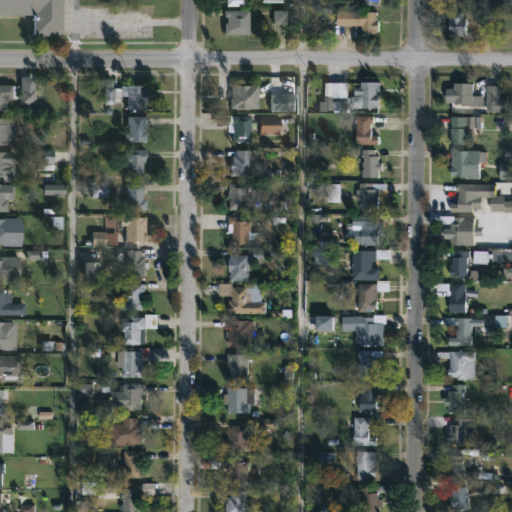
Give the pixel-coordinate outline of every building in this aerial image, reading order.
[(55,0),(55,2),(56,36),(36,36),(36,14),(0,14),(0,0),(55,0)] [(246,15),(246,34),(221,34),(221,23),(223,23),(223,17),(221,17),(221,10),(246,10),(246,15)] [(375,12),(374,19),(376,19),(376,32),(374,32),(374,35),(359,35),(359,26),(334,26),(335,11),(375,12)] [(461,13),(461,18),(464,18),(463,21),(466,21),(466,25),(463,25),(463,36),(447,36),(447,18),(448,18),(448,12),(461,13)] [(110,76),(110,88),(117,88),(117,101),(119,101),(119,106),(113,106),(113,101),(111,101),(111,104),(102,104),(102,76),(110,76)] [(378,90),(377,108),(359,108),(359,95),(352,95),(352,88),(358,88),(358,82),(378,82),(378,90)] [(346,83),(346,97),(349,97),(349,109),(344,109),(344,113),(338,113),(338,111),(317,111),(317,101),(322,100),(322,96),(330,95),(330,83),(346,83)] [(471,90),(471,95),(482,96),(482,105),(460,105),(460,103),(449,103),(449,88),(451,88),(451,83),(471,83),(471,90)] [(0,85),(9,85),(18,86),(18,88),(38,88),(38,105),(17,105),(17,98),(9,98),(9,99),(3,99),(3,111),(0,111),(0,85)] [(247,86),(247,99),(255,99),(255,109),(235,110),(235,108),(226,108),(226,98),(229,98),(229,93),(231,93),(228,92),(228,85),(247,86)] [(498,112),(485,112),(485,85),(498,86),(498,112)] [(142,90),(142,92),(143,92),(142,110),(123,109),(123,96),(118,96),(118,86),(142,86),(142,90)] [(292,111),(267,111),(267,93),(292,93),(292,111)] [(227,115),(248,116),(247,143),(229,142),(229,134),(226,134),(226,126),(212,126),(212,115),(227,115)] [(277,133),(256,133),(256,115),(277,115),(277,133)] [(464,143),(449,144),(448,116),(479,115),(479,128),(466,128),(466,134),(464,134),(464,143)] [(372,117),(372,124),(370,124),(369,136),(376,136),(376,145),(355,144),(355,123),(353,123),(353,118),(354,116),(372,117)] [(142,124),(143,142),(121,142),(121,131),(124,132),(124,117),(144,117),(144,124),(142,124)] [(10,123),(11,146),(0,146),(0,118),(11,118),(10,123)] [(54,169),(38,169),(38,149),(55,150),(54,169)] [(143,151),(143,158),(141,158),(141,163),(140,163),(139,177),(123,176),(123,164),(121,164),(121,154),(128,154),(128,149),(143,150),(143,151)] [(377,156),(376,163),(380,163),(380,172),(376,171),(376,178),(359,178),(361,157),(353,156),(353,149),(373,150),(373,156),(377,156)] [(0,150),(11,152),(11,180),(0,179),(0,150)] [(246,160),(246,178),(228,176),(227,163),(229,163),(229,156),(232,156),(232,150),(248,150),(248,160),(246,160)] [(478,151),(485,152),(484,162),(478,162),(478,179),(458,179),(458,176),(448,176),(448,167),(450,167),(449,150),(478,151)] [(511,179),(498,179),(498,163),(511,163),(511,179)] [(246,184),(246,199),(248,199),(248,210),(226,210),(226,183),(246,184)] [(384,190),(374,190),(374,197),(376,197),(376,201),(377,201),(377,209),(367,209),(367,212),(359,211),(358,196),(354,196),(354,190),(357,190),(357,183),(384,184),(384,190)] [(471,184),(489,185),(489,198),(470,197),(470,212),(448,212),(448,203),(455,203),(455,197),(457,197),(457,192),(455,192),(455,183),(471,184)] [(94,199),(109,199),(109,184),(94,184),(94,199)] [(140,184),(140,200),(144,200),(144,210),(121,210),(121,199),(124,199),(124,195),(115,194),(115,188),(124,188),(124,184),(140,184)] [(0,185),(11,185),(11,200),(4,200),(4,212),(0,211),(0,185)] [(143,226),(143,233),(140,233),(140,242),(122,241),(122,226),(116,226),(117,216),(143,217),(143,226)] [(376,246),(351,245),(352,216),(376,216),(376,246)] [(452,216),(472,217),(472,221),(478,221),(478,229),(472,229),(472,246),(448,246),(448,238),(445,238),(445,230),(448,230),(448,224),(438,224),(438,216),(452,216)] [(241,217),(241,221),(248,221),(248,232),(246,232),(246,244),(229,243),(229,233),(226,233),(226,217),(241,217)] [(0,218),(18,218),(17,247),(0,246),(0,218)] [(104,232),(115,233),(115,246),(83,246),(83,238),(89,238),(89,232),(104,232)] [(124,247),(124,251),(138,251),(138,257),(141,257),(141,263),(143,263),(143,277),(124,277),(124,267),(116,267),(116,247),(124,247)] [(329,247),(329,267),(312,267),(313,257),(310,257),(310,247),(329,247)] [(268,249),(268,258),(253,259),(253,266),(246,266),(246,281),(228,281),(228,273),(226,273),(226,258),(228,258),(228,255),(251,256),(251,250),(268,249)] [(370,260),(370,268),(377,268),(377,281),(350,280),(350,269),(343,269),(344,259),(350,259),(350,251),(374,252),(374,250),(389,250),(389,259),(370,260)] [(465,258),(466,268),(464,268),(464,279),(448,277),(448,269),(449,269),(450,258),(454,258),(454,251),(468,251),(467,258),(465,258)] [(0,257),(16,257),(15,283),(0,283),(0,257)] [(87,279),(101,279),(101,264),(87,264),(87,279)] [(141,284),(143,285),(143,292),(141,292),(141,311),(119,310),(120,299),(122,299),(122,283),(141,284)] [(259,284),(259,303),(263,303),(263,314),(225,314),(226,296),(216,296),(216,283),(230,283),(230,287),(242,287),(242,284),(259,284)] [(365,313),(356,313),(356,284),(387,284),(387,292),(375,292),(375,310),(365,310),(365,313)] [(463,284),(463,292),(460,292),(460,296),(464,296),(463,313),(447,313),(448,292),(446,292),(447,284),(463,284)] [(0,288),(1,288),(1,294),(8,294),(9,304),(22,304),(22,315),(0,315),(0,288)] [(138,330),(138,343),(135,343),(135,345),(121,345),(121,332),(119,332),(119,318),(142,317),(142,314),(155,315),(155,329),(138,330)] [(382,324),(382,344),(358,344),(358,338),(353,338),(353,331),(340,331),(340,316),(384,315),(384,324),(382,324)] [(337,317),(319,317),(319,333),(337,333),(337,317)] [(469,318),(481,319),(481,329),(473,329),(473,327),(470,327),(470,345),(446,345),(446,336),(454,336),(454,331),(452,331),(452,325),(446,325),(446,318),(469,318)] [(251,321),(250,349),(225,347),(225,327),(230,327),(230,320),(251,321)] [(380,355),(372,356),(372,363),(374,363),(373,375),(357,377),(356,362),(357,362),(357,357),(355,357),(355,349),(380,350),(380,355)] [(459,349),(472,350),(473,378),(455,379),(455,377),(445,376),(446,367),(447,367),(448,358),(436,357),(436,351),(459,349)] [(139,355),(138,366),(141,366),(141,376),(119,376),(119,366),(114,366),(114,350),(139,350),(139,355)] [(0,354),(27,355),(27,365),(24,365),(24,381),(0,381),(0,354)] [(246,354),(246,380),(227,379),(227,369),(224,369),(225,354),(246,354)] [(141,383),(141,392),(139,392),(139,395),(138,395),(138,409),(94,408),(95,398),(110,398),(110,390),(116,391),(117,384),(141,383)] [(373,411),(357,411),(359,383),(375,383),(373,411)] [(462,388),(463,411),(446,411),(446,405),(442,405),(442,396),(446,396),(446,390),(449,390),(450,384),(464,384),(463,388),(462,388)] [(246,403),(246,412),(225,412),(225,403),(221,403),(221,393),(225,394),(225,387),(253,387),(253,403),(246,403)] [(365,424),(366,436),(373,436),(373,445),(351,445),(352,416),(368,417),(368,425),(365,424)] [(135,418),(135,423),(138,423),(138,429),(140,429),(140,443),(109,445),(109,423),(120,423),(121,417),(135,418)] [(471,418),(471,425),(474,425),(474,445),(455,445),(455,442),(444,442),(444,424),(452,424),(452,418),(471,418)] [(241,450),(225,450),(225,433),(228,433),(228,425),(252,425),(252,449),(241,449),(241,450)] [(0,426),(13,426),(13,434),(10,434),(10,452),(0,452),(0,426)] [(139,464),(140,477),(119,476),(119,467),(121,467),(121,450),(141,450),(141,459),(139,459),(139,464)] [(373,458),(373,476),(372,479),(354,478),(355,460),(354,460),(355,450),(374,451),(373,458)] [(462,477),(446,476),(446,455),(469,455),(469,464),(462,464),(462,477)] [(239,456),(239,460),(246,460),(246,471),(244,471),(244,484),(228,484),(228,468),(221,468),(221,456),(239,456)] [(136,496),(136,510),(119,510),(118,488),(126,489),(126,484),(140,484),(140,492),(138,492),(138,496),(136,496)] [(375,492),(376,498),(379,498),(380,506),(376,506),(376,511),(359,511),(357,488),(383,485),(383,492),(375,492)] [(464,488),(465,492),(466,492),(468,507),(450,509),(448,496),(451,496),(450,487),(464,485),(464,488)] [(243,490),(241,511),(223,511),(223,501),(224,501),(224,496),(228,496),(228,490),(243,490)]
